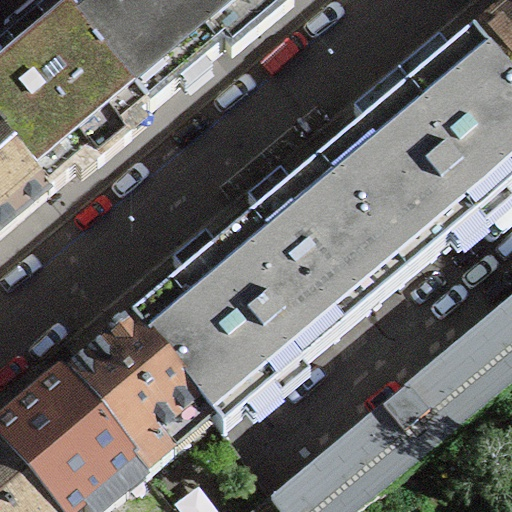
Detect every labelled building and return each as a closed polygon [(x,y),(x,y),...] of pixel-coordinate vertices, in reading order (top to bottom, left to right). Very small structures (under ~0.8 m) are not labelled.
[(89,0),(68,17),(149,114),(224,51),(232,60),(292,10),(284,1),(284,0),(89,0)] [(511,5),(473,38),(511,85),(511,5)] [(131,144),(124,134),(149,114),(68,17),(59,7),(1,55),(0,54),(0,139),(48,197),(90,163),(97,172),(131,144)] [(511,85),(473,38),(318,168),(411,279),(511,195),(511,85)] [(0,237),(48,197),(0,139),(0,237)] [(202,409),(223,436),(411,279),(318,168),(132,324),(202,409)] [(362,511),(511,387),(511,303),(273,503),(279,511),(362,511)] [(202,409),(132,324),(131,324),(65,380),(138,468),(148,480),(175,457),(163,442),(202,409)] [(65,380),(63,381),(0,432),(0,445),(55,511),(109,511),(128,497),(118,485),(138,468),(65,380)] [(55,511),(0,445),(0,511),(55,511)] [(279,511),(273,503),(261,511),(279,511)]
